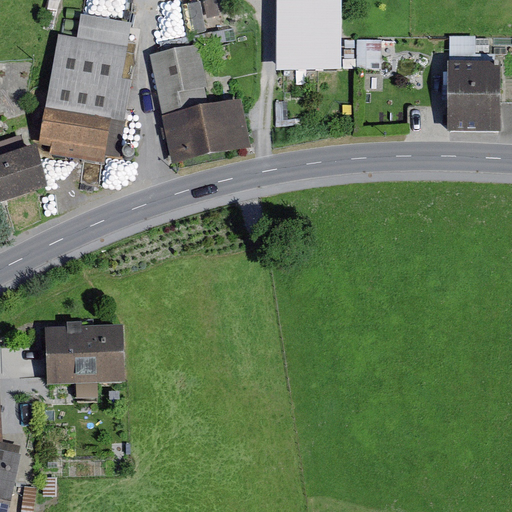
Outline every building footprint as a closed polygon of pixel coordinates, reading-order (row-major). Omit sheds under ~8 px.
[(351,0),(284,0),(282,75),(349,77),(351,0)] [(136,52),(67,40),(47,148),(117,161),(136,52)] [(194,49),(151,59),(163,119),(208,109),(194,49)] [(501,65),(453,65),(454,127),(501,127),(501,65)] [(163,119),(161,119),(171,166),(248,149),(238,102),(208,109),(163,119)] [(31,150),(0,160),(0,212),(47,196),(31,150)] [(130,332),(59,328),(56,375),(127,379),(130,332)] [(0,511),(4,511),(14,459),(0,455),(0,511)]
